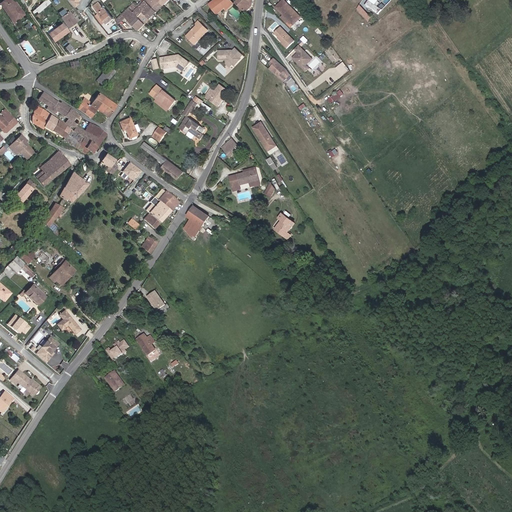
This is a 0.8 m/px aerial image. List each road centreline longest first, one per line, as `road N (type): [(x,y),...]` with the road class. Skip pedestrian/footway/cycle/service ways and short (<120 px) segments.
road 1 (tertiary): [(60,383),(190,201)]
road 2 (tertiary): [(190,201),(246,96),(259,0)]
road 3 (track): [(315,286),(253,230),(192,198)]
road 4 (residential): [(81,155),(0,269)]
road 5 (residential): [(33,73),(123,35),(154,46)]
